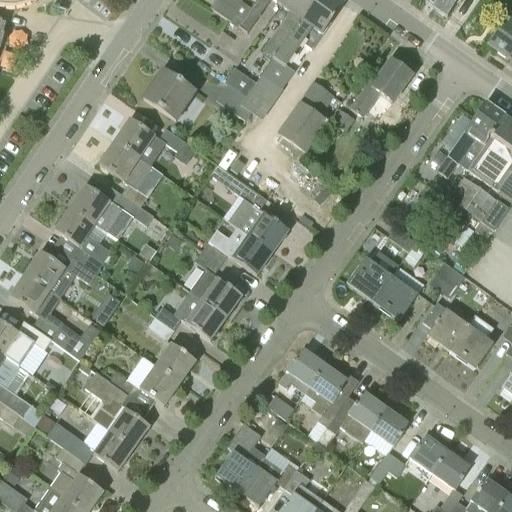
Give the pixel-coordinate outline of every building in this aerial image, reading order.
[(0,0),(0,27),(1,23),(0,23),(0,6),(10,6),(25,3),(31,0),(0,0)] [(280,9),(286,0),(259,0),(251,11),(252,12),(244,24),(236,18),(231,25),(212,11),(211,12),(246,37),(271,2),(280,9)] [(244,24),(252,12),(251,11),(259,0),(219,0),(212,11),(231,25),(236,18),(244,24)] [(286,0),(280,9),(289,15),(263,55),(274,62),(317,0),(286,0)] [(317,0),(274,62),(263,77),(283,91),(294,74),(285,69),(312,32),(322,39),(345,7),(342,5),(341,2),(338,0),(317,0)] [(428,0),(425,5),(435,12),(433,14),(442,20),(444,18),(446,20),(460,0),(428,0)] [(511,14),(511,16),(487,48),(508,63),(511,56),(511,14)] [(400,70),(390,63),(379,78),(375,75),(349,112),(362,121),(367,113),(380,122),(411,78),(408,76),(409,74),(402,68),(400,70)] [(246,102),(258,85),(236,70),(224,87),(246,102)] [(178,82),(162,73),(144,101),(177,122),(196,92),(179,81),(178,82)] [(262,122),(283,91),(263,77),(258,85),(246,102),(242,109),(252,115),(262,122)] [(321,111),(330,97),(312,84),(303,99),(321,111)] [(305,157),(328,124),(299,104),(277,137),(305,157)] [(475,159),(481,152),(504,119),(485,105),(445,159),(446,159),(436,174),(446,180),(465,153),(475,159)] [(242,109),(235,118),(245,125),(252,115),(242,109)] [(346,136),(355,122),(338,111),(329,125),(346,136)] [(511,123),(505,118),(504,119),(481,152),(492,160),(473,186),(497,202),(504,190),(502,188),(510,176),(511,173),(511,123)] [(158,142),(131,123),(131,124),(116,146),(150,169),(165,147),(176,155),(173,159),(185,167),(195,152),(165,132),(158,142)] [(150,169),(116,146),(101,168),(101,167),(100,168),(128,187),(120,198),(140,211),(147,200),(136,193),(151,170),(150,169)] [(217,167),(210,178),(215,182),(223,171),(217,167)] [(287,235),(287,234),(259,214),(267,202),(223,171),(215,182),(239,199),(223,221),(237,231),(271,255),(286,234),(287,235)] [(494,230),(482,222),(497,202),(473,186),(463,179),(427,230),(428,231),(422,241),(438,252),(445,242),(449,245),(462,225),(486,242),(494,230)] [(114,207),(85,188),(84,189),(85,189),(70,212),(95,229),(105,236),(121,213),(145,229),(152,219),(140,211),(120,198),(114,207)] [(496,231),(509,211),(497,202),(482,222),(494,230),(496,231)] [(87,240),(95,229),(70,212),(55,233),(54,232),(54,233),(84,255),(77,265),(95,277),(110,255),(87,240)] [(271,255),(237,231),(228,243),(223,239),(216,233),(201,255),(220,268),(227,258),(255,279),(256,278),(255,277),(271,255)] [(408,255),(414,247),(415,245),(395,231),(388,241),(408,255)] [(421,263),(426,255),(414,247),(408,255),(421,263)] [(67,290),(57,284),(65,272),(47,258),(41,254),(40,255),(40,256),(25,278),(50,295),(59,301),(67,290)] [(241,300),(241,299),(213,278),(220,268),(201,255),(194,265),(205,273),(189,295),(224,321),(240,299),(241,300)] [(396,272),(376,258),(371,265),(367,263),(367,264),(368,265),(351,289),(349,288),(348,289),(370,305),(373,301),(375,302),(396,273),(396,272)] [(70,275),(75,278),(89,288),(95,277),(77,265),(70,275)] [(439,294),(455,274),(443,266),(428,287),(439,294)] [(400,322),(422,290),(396,273),(375,302),(400,320),(399,321),(400,322)] [(449,302),(464,280),(455,274),(439,294),(449,302)] [(59,301),(50,295),(25,278),(11,299),(10,299),(9,300),(38,320),(31,330),(31,331),(49,344),(78,365),(90,347),(80,340),(49,317),(59,301)] [(224,321),(189,295),(173,318),(161,310),(156,318),(175,331),(181,323),(209,344),(210,343),(209,342),(224,321)] [(109,297),(95,319),(103,325),(117,302),(109,297)] [(425,338),(448,354),(467,328),(435,305),(421,324),(430,331),(425,338)] [(1,317),(0,318),(0,352),(19,367),(33,343),(44,351),(49,344),(31,331),(31,330),(30,329),(26,337),(1,317)] [(166,344),(175,331),(156,318),(147,330),(166,344)] [(494,347),(486,342),(484,340),(489,331),(473,319),(467,328),(448,354),(449,355),(452,351),(477,369),(476,370),(477,371),(494,347)] [(511,346),(511,325),(502,339),(511,346)] [(194,365),(195,364),(170,347),(153,369),(178,387),(193,365),(194,365)] [(324,368),(303,353),(295,363),(294,362),(286,374),(286,375),(278,387),(286,393),(290,387),(304,397),(324,368)] [(18,370),(0,357),(0,405),(22,420),(31,407),(4,389),(18,370)] [(79,366),(76,370),(87,378),(90,373),(79,366)] [(326,431),(348,400),(339,394),(346,384),(324,368),(304,397),(315,405),(310,412),(321,419),(317,425),(326,431)] [(163,408),(178,387),(153,369),(138,390),(117,374),(113,379),(104,373),(100,379),(108,385),(108,386),(127,399),(134,388),(163,409),(164,408),(163,408)] [(511,373),(500,391),(511,400),(511,373)] [(148,430),(149,429),(120,409),(127,399),(108,386),(96,402),(100,405),(89,420),(108,434),(107,434),(132,452),(148,430)] [(386,411),(365,396),(358,406),(348,400),(326,431),(334,437),(339,430),(361,446),(363,444),(370,435),(386,411)] [(285,423),(293,413),(274,399),(267,409),(285,423)] [(12,429),(14,430),(22,420),(0,405),(0,420),(3,422),(12,429)] [(386,411),(370,435),(393,451),(403,438),(401,437),(408,427),(386,411)] [(46,437),(55,425),(44,417),(36,430),(46,437)] [(35,429),(22,420),(14,430),(27,439),(35,429)] [(94,452),(77,441),(56,426),(46,439),(62,450),(86,467),(93,457),(117,474),(118,473),(117,473),(132,452),(107,434),(94,452)] [(256,471),(244,462),(261,438),(243,426),(235,438),(226,450),(232,454),(214,479),(215,480),(216,478),(240,495),(264,461),(263,461),(256,471)] [(417,448),(408,461),(431,478),(447,454),(426,439),(418,449),(417,448)] [(320,460),(324,454),(315,447),(311,454),(320,460)] [(102,495),(102,494),(78,477),(86,467),(62,450),(55,460),(62,465),(56,472),(60,475),(50,491),(79,511),(88,511),(101,495),(102,495)] [(454,494),(463,481),(462,480),(469,470),(447,454),(431,478),(454,494)] [(378,487),(387,474),(396,462),(387,455),(369,481),(378,487)] [(283,475),(264,461),(240,495),(258,508),(257,509),(258,510),(275,486),(283,492),(296,473),(287,468),(283,475)] [(396,481),(402,472),(405,468),(396,462),(387,474),(396,481)] [(14,489),(23,475),(13,468),(3,482),(14,489)] [(315,511),(316,511),(297,499),(309,482),(296,473),(283,492),(291,498),(281,511),(315,511)] [(34,511),(32,511),(24,506),(27,502),(0,482),(0,504),(10,511),(79,511),(50,491),(34,511)] [(357,511),(374,490),(364,483),(346,510),(345,511),(334,511),(322,503),(316,511),(315,511),(357,511)] [(498,511),(508,499),(486,483),(479,493),(477,492),(469,504),(479,511),(498,511)] [(401,511),(403,510),(382,494),(375,503),(382,508),(384,505),(386,508),(387,506),(394,511),(401,511)] [(452,511),(457,505),(448,498),(439,511),(437,509),(434,511),(452,511)] [(511,511),(511,501),(508,499),(498,511),(511,511)]
